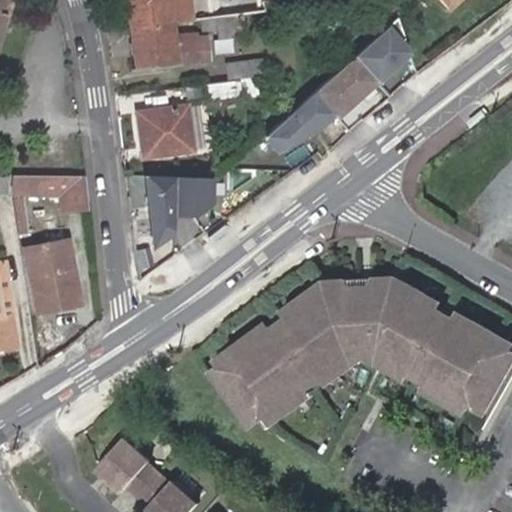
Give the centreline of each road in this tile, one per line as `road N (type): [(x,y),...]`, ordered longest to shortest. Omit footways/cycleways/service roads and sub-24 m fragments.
road 1 (residential): [(78,0),(123,301),(138,335)]
road 2 (secondary): [(138,335),(344,186)]
road 3 (secondary): [(344,186),(511,53)]
road 4 (residential): [(344,186),(511,283)]
road 5 (secondary): [(0,426),(138,335)]
